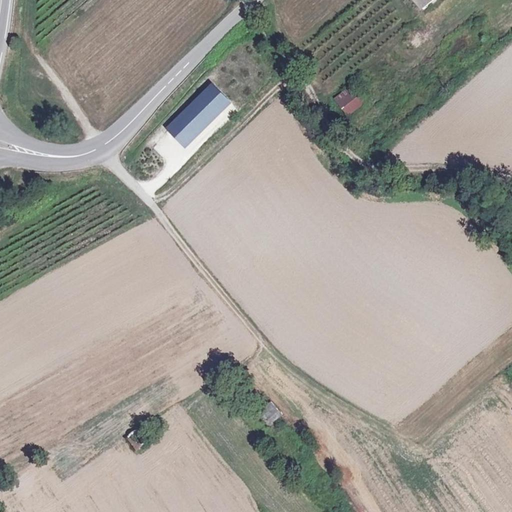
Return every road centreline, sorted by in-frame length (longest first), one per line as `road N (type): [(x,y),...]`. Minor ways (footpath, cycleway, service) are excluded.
road 1 (track): [(90,153),(155,207),(268,345),(312,383),(384,430),(421,438)]
road 2 (residential): [(0,144),(67,158),(90,153),(254,0)]
road 3 (track): [(148,200),(173,188),(285,83)]
